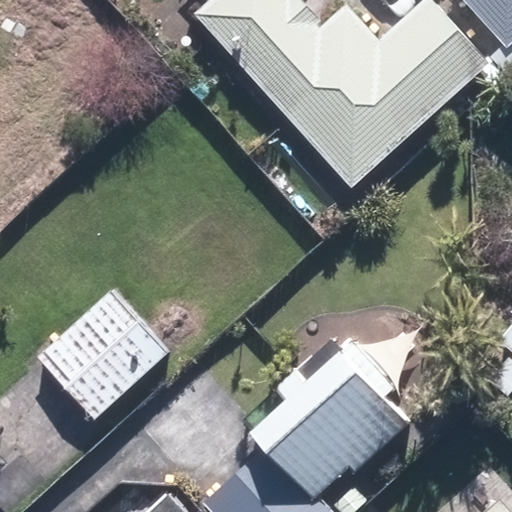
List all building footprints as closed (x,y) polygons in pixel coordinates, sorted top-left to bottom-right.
[(17,0),(0,15),(0,67),(48,24),(27,0),(17,0)] [(305,0),(220,0),(207,11),(362,182),(500,58),(447,0),(432,0),(390,39),(357,2),(330,27),(305,0)] [(511,0),(480,0),(511,35),(511,0)] [(175,354),(122,292),(50,354),(104,415),(175,354)] [(222,500),(232,511),(338,511),(340,510),(325,494),(416,413),(358,349),(269,428),(284,445),(222,500)] [(0,473),(18,457),(0,437),(0,473)] [(511,511),(511,499),(497,511),(511,511)]
